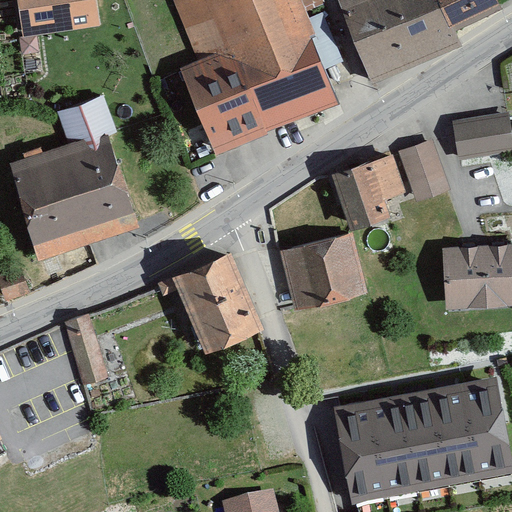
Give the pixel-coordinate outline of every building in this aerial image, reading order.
[(22,0),(27,33),(105,24),(101,0),(22,0)] [(218,144),(342,98),(305,0),(178,0),(202,61),(189,66),(218,144)] [(343,0),(376,71),(464,32),(460,24),(505,3),(503,0),(343,0)] [(43,257),(144,225),(115,132),(120,130),(108,92),(57,108),(67,140),(12,157),(43,257)] [(454,118),(460,157),(511,148),(511,109),(454,118)] [(402,148),(417,196),(451,186),(436,137),(402,148)] [(411,198),(396,149),(339,167),(357,224),(398,212),(395,203),(411,198)] [(353,228),(282,248),(298,306),(370,289),(353,228)] [(511,239),(446,244),(450,306),(511,302),(511,239)] [(212,344),(267,320),(233,243),(179,267),(212,344)] [(67,320),(87,381),(111,373),(91,313),(67,320)] [(511,455),(496,371),(335,402),(353,497),(511,466),(511,455)] [(282,511),(277,490),(226,501),(228,511),(282,511)]
